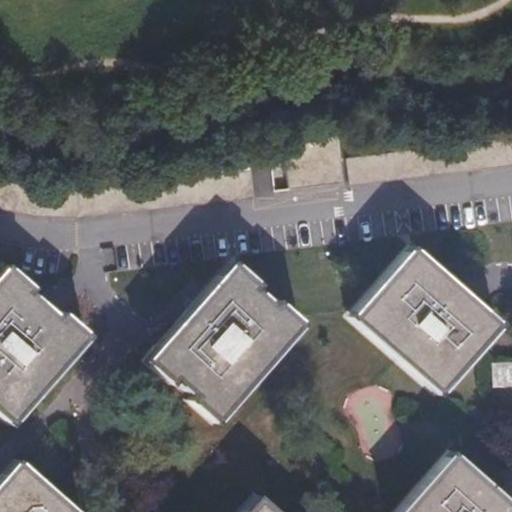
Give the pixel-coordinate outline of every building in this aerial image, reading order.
[(342,134),(286,141),(291,189),(349,182),(342,134)] [(511,137),(352,155),(355,183),(511,165),(511,137)] [(0,206),(7,208),(26,213),(85,214),(258,198),(255,171),(85,191),(42,189),(0,179),(0,206)] [(443,388),(496,328),(482,315),(484,311),(460,290),(428,261),(428,259),(414,244),(356,309),(371,323),(367,330),(422,379),(427,373),(443,388)] [(284,333),(298,316),(239,264),(225,279),(219,274),(156,344),(162,350),(150,364),(209,418),(223,403),(227,407),(288,337),(284,333)] [(76,353),(91,337),(66,313),(56,323),(26,298),(34,288),(14,270),(0,285),(0,417),(5,422),(19,407),(24,409),(74,353),(76,353)] [(511,364),(495,366),(496,387),(511,385),(511,364)] [(511,511),(511,504),(504,498),(469,468),(470,465),(455,451),(399,511),(511,511)] [(77,511),(23,464),(9,480),(2,474),(0,476),(0,511),(77,511)] [(278,511),(266,501),(255,511),(278,511)]
